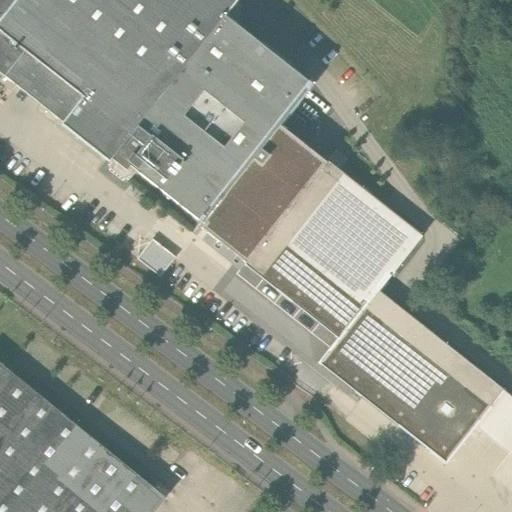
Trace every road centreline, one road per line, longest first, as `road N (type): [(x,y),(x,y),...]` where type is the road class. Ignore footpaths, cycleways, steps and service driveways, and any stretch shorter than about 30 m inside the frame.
road 1 (primary): [(390,511),(0,215)]
road 2 (primary): [(0,262),(327,511)]
